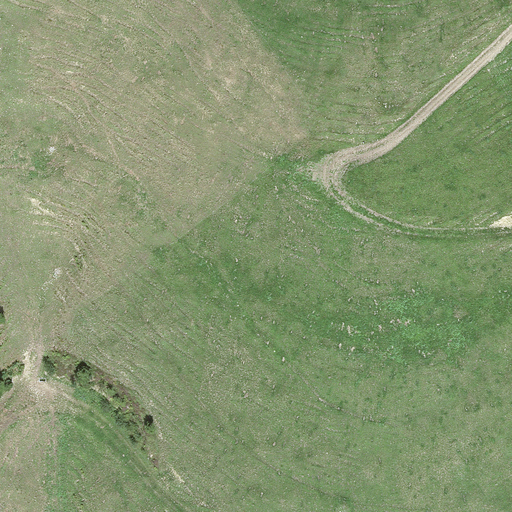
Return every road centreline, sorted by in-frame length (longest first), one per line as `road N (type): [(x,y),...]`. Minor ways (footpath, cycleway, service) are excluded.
road 1 (track): [(511,229),(441,236),(387,226),(341,198),(332,174),(340,158),(406,128),(511,25)]
road 2 (track): [(0,409),(22,391),(62,398),(185,511)]
